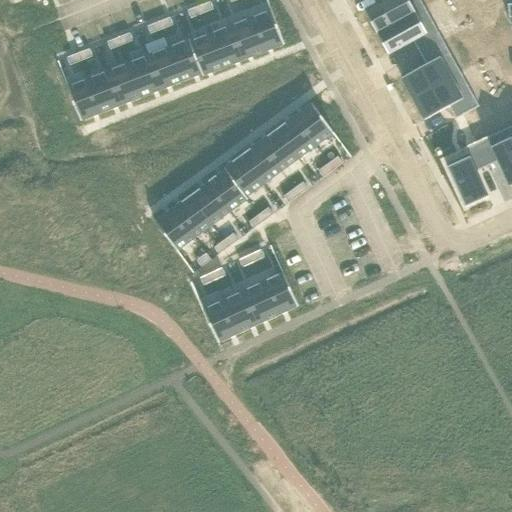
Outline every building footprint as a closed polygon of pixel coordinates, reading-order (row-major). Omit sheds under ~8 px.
[(387,0),(365,13),(377,34),(424,7),(420,0),(387,0)] [(210,2),(199,6),(202,14),(213,9),(210,2)] [(199,6),(188,11),(191,18),(202,14),(199,6)] [(424,7),(377,34),(388,55),(407,44),(413,41),(418,50),(419,53),(442,40),(424,7)] [(271,10),(250,18),(263,52),(284,44),(271,10)] [(170,18),(159,22),(161,30),(173,25),(170,18)] [(250,18),(230,26),(243,60),(263,52),(250,18)] [(159,22),(147,26),(150,34),(161,30),(159,22)] [(230,26),(210,34),(223,68),(243,60),(230,26)] [(130,33),(118,38),(121,45),(132,41),(130,33)] [(189,39),(189,40),(203,76),(223,68),(210,34),(190,42),(189,39)] [(118,38),(107,42),(110,50),(121,45),(118,38)] [(189,40),(168,47),(182,82),(201,74),(202,76),(203,76),(189,40)] [(406,77),(402,79),(406,86),(405,86),(413,99),(460,73),(442,40),(419,53),(426,65),(405,76),(406,77)] [(168,47),(148,55),(162,89),(182,82),(168,47)] [(89,49),(78,54),(81,61),(92,57),(89,49)] [(78,54),(67,58),(70,66),(81,61),(78,54)] [(148,55),(128,63),(141,97),(162,89),(148,55)] [(128,63),(108,71),(121,105),(141,97),(128,63)] [(108,71),(88,79),(101,113),(121,105),(108,71)] [(460,73),(413,99),(424,120),(449,107),(456,119),(479,107),(460,73)] [(88,79),(67,87),(80,121),(101,113),(88,79)] [(304,109),(294,117),(315,146),(333,133),(312,103),(304,109)] [(294,117),(276,130),(298,159),(315,146),(294,117)] [(511,134),(509,127),(476,142),(487,166),(498,161),(510,187),(511,185),(511,134)] [(276,130),(259,142),(280,172),(298,159),(276,130)] [(259,142),(241,155),(263,185),(280,172),(259,142)] [(466,153),(445,163),(465,207),(488,197),(476,172),(487,166),(476,142),(464,148),(466,153)] [(241,155),(224,168),(247,199),(248,199),(246,197),(263,185),(241,155)] [(338,157),(328,164),(333,170),(342,163),(338,157)] [(328,164),(318,171),(323,178),(333,170),(328,164)] [(225,170),(208,183),(229,212),(247,199),(224,168),(223,168),(225,170)] [(303,182),(293,189),(298,196),(308,189),(303,182)] [(208,183),(190,196),(212,225),(229,212),(208,183)] [(293,189),(283,197),(288,203),(298,196),(293,189)] [(190,196),(173,208),(194,238),(212,225),(190,196)] [(173,208),(155,222),(176,251),(177,251),(194,238),(173,208)] [(268,208),(258,215),(263,222),(273,214),(268,208)] [(258,215),(249,222),(253,229),(263,222),(258,215)] [(233,233),(223,241),(228,247),(238,240),(233,233)] [(223,241),(214,248),(219,254),(228,247),(223,241)] [(261,250),(250,255),(254,262),(264,257),(261,250)] [(206,253),(196,260),(201,267),(211,260),(206,253)] [(250,255),(239,260),(242,268),(254,262),(250,255)] [(222,268),(211,273),(214,281),(225,276),(222,268)] [(211,273),(200,278),(203,286),(214,281),(211,273)] [(283,273),(263,282),(278,315),(298,306),(283,273)] [(263,282),(243,291),(258,324),(278,315),(263,282)] [(243,291),(223,300),(238,333),(258,324),(243,291)] [(223,300),(203,309),(218,343),(238,333),(223,300)]
